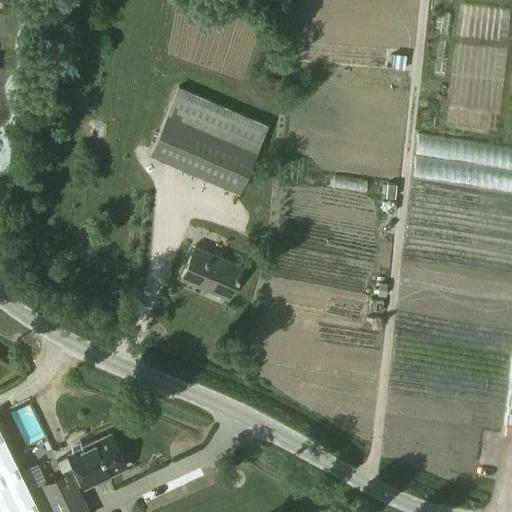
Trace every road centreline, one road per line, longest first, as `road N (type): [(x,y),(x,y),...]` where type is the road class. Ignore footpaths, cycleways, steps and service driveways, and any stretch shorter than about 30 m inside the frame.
road 1 (track): [(370,490),(420,0)]
road 2 (unclassified): [(426,511),(370,490),(255,422),(71,346),(0,297)]
